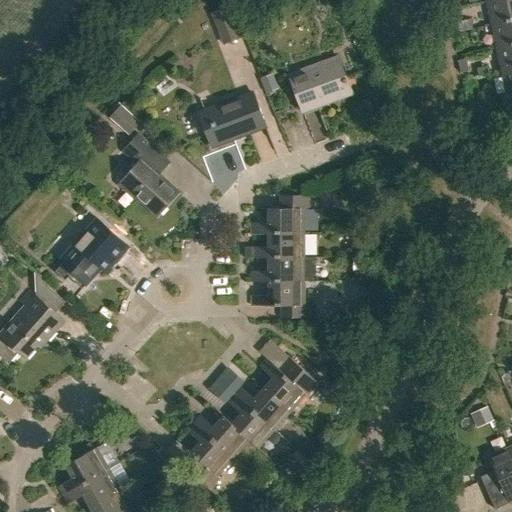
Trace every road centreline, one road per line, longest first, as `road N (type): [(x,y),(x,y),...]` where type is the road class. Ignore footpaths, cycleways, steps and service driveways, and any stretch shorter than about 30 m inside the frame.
road 1 (unclassified): [(323,511),(342,496),(382,427),(453,232),(475,195),(511,164)]
road 2 (residential): [(17,511),(26,441),(160,306)]
road 3 (residential): [(191,274),(249,177),(330,144)]
